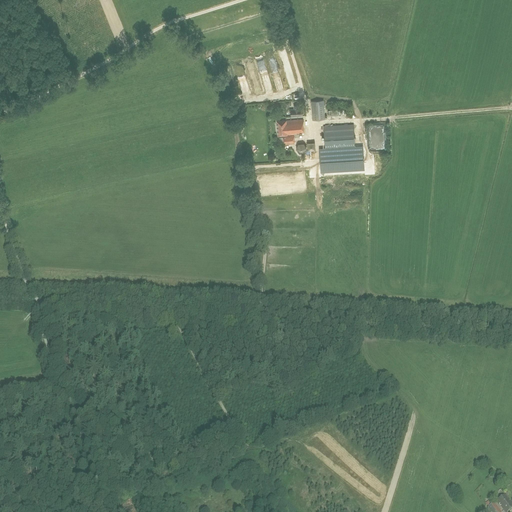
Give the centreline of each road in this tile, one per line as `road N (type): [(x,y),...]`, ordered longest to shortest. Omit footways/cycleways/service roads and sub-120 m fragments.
road 1 (track): [(29,299),(511,331)]
road 2 (track): [(259,314),(265,234),(254,169),(314,163),(313,130)]
road 3 (track): [(29,299),(103,511)]
road 4 (track): [(301,447),(290,440),(247,448),(175,308)]
road 5 (track): [(511,109),(312,124)]
road 6 (track): [(100,504),(236,452),(241,441)]
